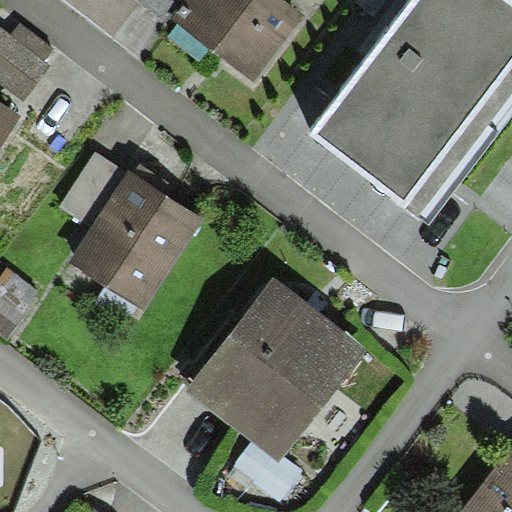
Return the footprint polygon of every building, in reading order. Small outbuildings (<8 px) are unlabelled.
[(302,15),(282,0),(175,0),(156,25),(244,91),(302,15)] [(511,84),(511,6),(504,0),(433,0),(320,145),(410,215),(511,84)] [(0,71),(0,135),(31,98),(0,71)] [(123,163),(65,250),(136,296),(193,209),(123,163)] [(263,259),(177,368),(268,440),(354,331),(263,259)] [(511,511),(511,438),(509,436),(451,511),(511,511)]
